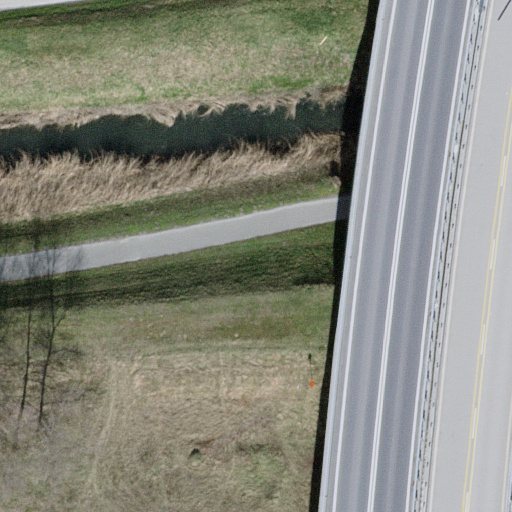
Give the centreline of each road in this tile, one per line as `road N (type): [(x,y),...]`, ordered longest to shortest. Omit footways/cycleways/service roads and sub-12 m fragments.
road 1 (unclassified): [(511,202),(309,214),(0,268)]
road 2 (primary): [(433,0),(370,511)]
road 3 (primary): [(466,511),(511,108)]
